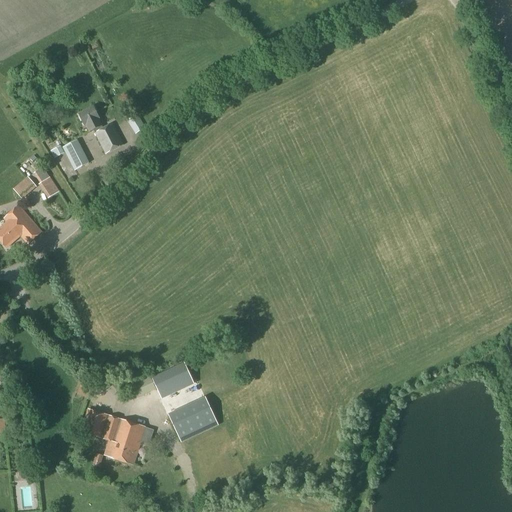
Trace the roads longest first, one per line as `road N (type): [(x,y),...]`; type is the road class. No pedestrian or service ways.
road 1 (unclassified): [(0,275),(82,220),(216,94),(405,0)]
road 2 (unclassified): [(511,112),(453,0)]
